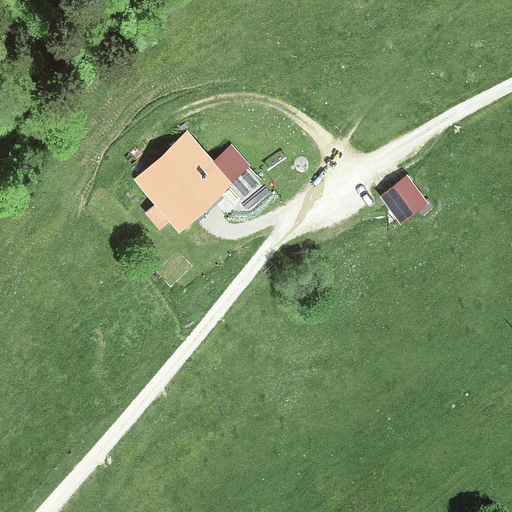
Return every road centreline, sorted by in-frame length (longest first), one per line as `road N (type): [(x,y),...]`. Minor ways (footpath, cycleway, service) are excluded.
road 1 (track): [(49,511),(285,228)]
road 2 (track): [(285,228),(363,170),(511,88)]
